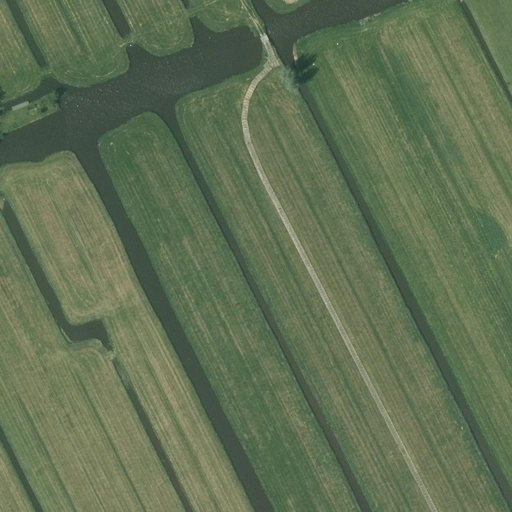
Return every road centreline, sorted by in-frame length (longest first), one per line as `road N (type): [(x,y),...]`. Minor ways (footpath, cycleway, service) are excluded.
road 1 (track): [(434,511),(247,140),(247,97),(271,56),(243,0)]
road 2 (track): [(103,511),(0,302)]
